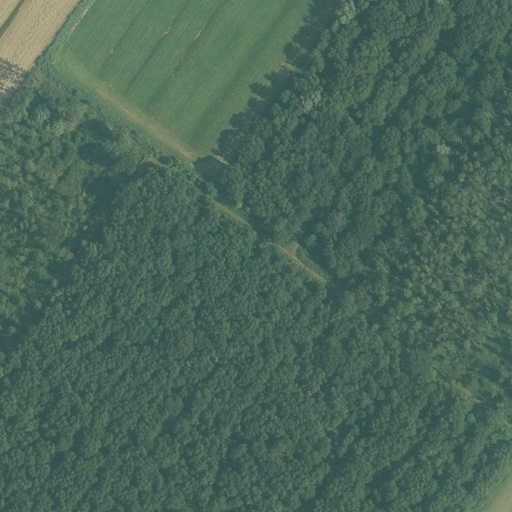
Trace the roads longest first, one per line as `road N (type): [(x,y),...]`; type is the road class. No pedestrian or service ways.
road 1 (track): [(0,356),(139,168),(153,161),(290,254)]
road 2 (track): [(290,254),(477,0)]
road 3 (track): [(290,254),(511,429)]
road 4 (track): [(269,511),(392,333)]
road 5 (track): [(303,511),(418,353)]
